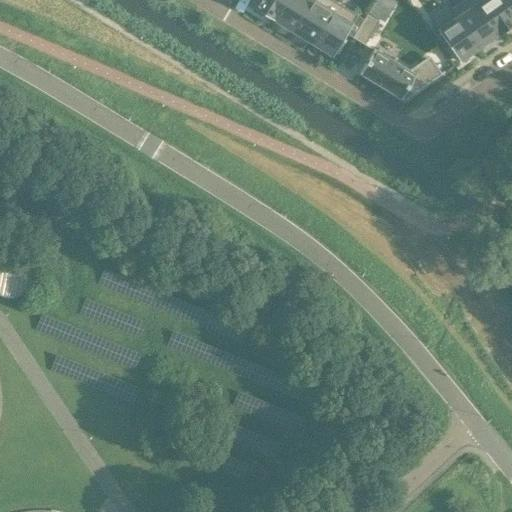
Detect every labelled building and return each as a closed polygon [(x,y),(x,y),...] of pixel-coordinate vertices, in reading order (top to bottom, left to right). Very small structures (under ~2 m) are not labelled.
[(273,20),(284,0),(253,0),(252,2),(255,4),(253,8),(273,20)] [(284,0),(273,20),(292,32),(311,0),(284,0)] [(332,0),(311,0),(292,32),(312,44),(337,3),(332,0)] [(479,48),(498,35),(473,0),(463,0),(451,9),(479,48)] [(511,15),(501,0),(473,0),(498,35),(511,25),(511,15)] [(511,0),(501,0),(511,15),(511,0)] [(337,3),(312,44),(332,56),(334,53),(337,54),(346,40),(343,38),(357,15),(337,3)] [(459,62),(479,48),(451,9),(453,13),(435,26),(459,62)] [(352,38),(364,45),(379,21),(367,14),(352,38)] [(409,70),(374,48),(359,72),(401,98),(407,88),(413,92),(410,94),(411,95),(444,72),(443,71),(441,73),(429,56),(409,70)] [(36,278),(36,274),(36,268),(34,264),(32,259),(30,256),(26,252),(21,249),(16,247),(10,247),(5,247),(1,248),(0,248),(0,298),(5,300),(11,300),(16,299),(22,297),(29,292),(32,289),(35,283),(36,278)]
